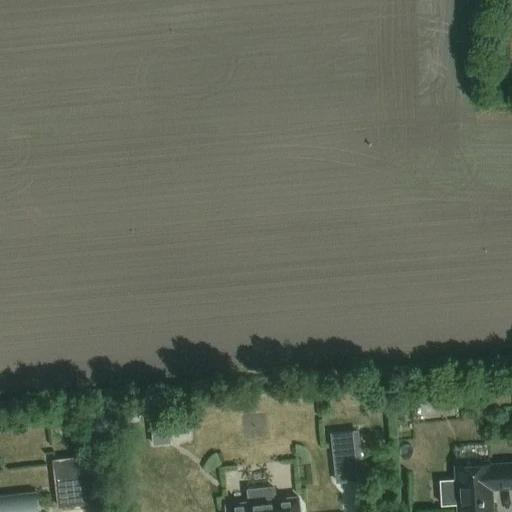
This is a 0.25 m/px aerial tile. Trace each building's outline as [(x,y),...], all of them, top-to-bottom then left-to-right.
[(161,413),(146,427),(162,445),(177,431),(161,413)] [(361,448),(333,451),(334,463),(336,482),(360,480),(364,480),(362,460),(361,448)] [(56,464),(61,508),(97,504),(92,460),(56,464)] [(453,486),(450,490),(451,498),(454,500),(458,500),(458,505),(458,511),(493,511),(492,489),(511,487),(511,463),(456,467),(457,479),(457,486),(453,486)] [(275,500),(274,488),(249,491),(250,503),(226,505),(227,511),(299,511),(298,498),(275,500)] [(38,511),(36,492),(0,496),(0,511),(38,511)]
